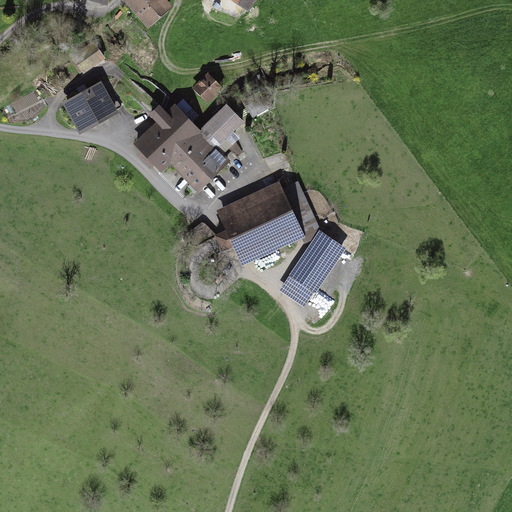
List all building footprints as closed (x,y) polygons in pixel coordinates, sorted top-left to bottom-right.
[(170,8),(163,0),(126,0),(149,26),(170,8)] [(235,0),(248,9),(253,0),(235,0)] [(94,45),(74,59),(83,73),(103,59),(94,45)] [(192,87),(208,102),(222,88),(207,72),(192,87)] [(100,83),(65,103),(81,132),(116,112),(100,83)] [(264,90),(244,101),(253,116),(273,105),(264,90)] [(173,162),(199,188),(227,161),(213,146),(239,122),(224,107),(198,132),(174,107),(137,143),(164,171),(173,162)] [(297,182),(282,189),(304,237),(319,230),(297,182)] [(279,185),(220,211),(228,227),(219,231),(227,248),(236,245),(244,262),(302,236),(279,185)] [(320,230),(279,290),(305,307),(346,247),(320,230)]
